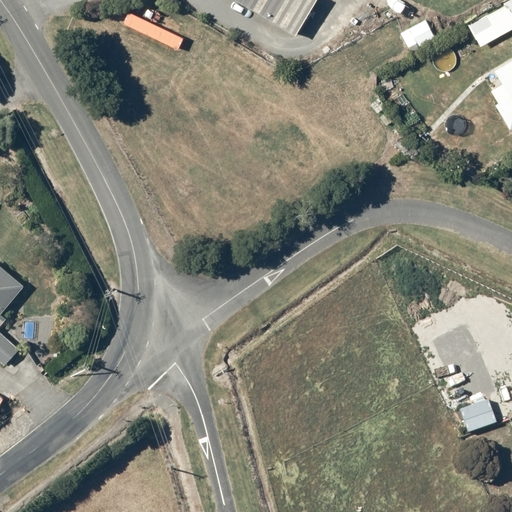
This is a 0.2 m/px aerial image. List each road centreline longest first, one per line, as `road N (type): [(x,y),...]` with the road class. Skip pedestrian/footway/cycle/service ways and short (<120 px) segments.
road 1 (residential): [(511,243),(437,215),(376,214),(345,224),(201,321),(132,329)]
road 2 (tertiary): [(0,4),(115,205),(134,270),(132,329)]
road 3 (residential): [(132,329),(176,363),(198,400),(227,511)]
road 4 (tertiary): [(0,475),(103,391),(132,329)]
